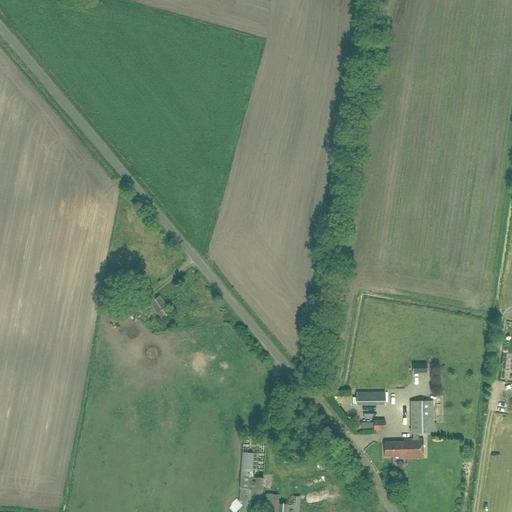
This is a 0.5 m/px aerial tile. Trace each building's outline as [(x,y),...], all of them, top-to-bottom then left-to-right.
[(150,303),(161,318),(171,311),(159,296),(150,303)] [(141,313),(151,306),(144,298),(135,306),(141,313)] [(356,392),(357,406),(385,405),(385,391),(356,392)] [(404,439),(404,442),(385,442),(385,456),(393,456),(393,459),(401,459),(401,458),(404,458),(423,458),(423,438),(418,438),(418,433),(433,432),(432,401),(410,401),(411,433),(412,433),(412,439),(404,439)] [(374,420),(374,430),(385,430),(385,420),(374,420)] [(260,511),(262,490),(266,437),(244,436),(240,488),(237,511),(260,511)] [(298,511),(300,496),(288,495),(288,498),(283,498),(283,495),(279,494),(266,494),(265,511),(298,511)]
